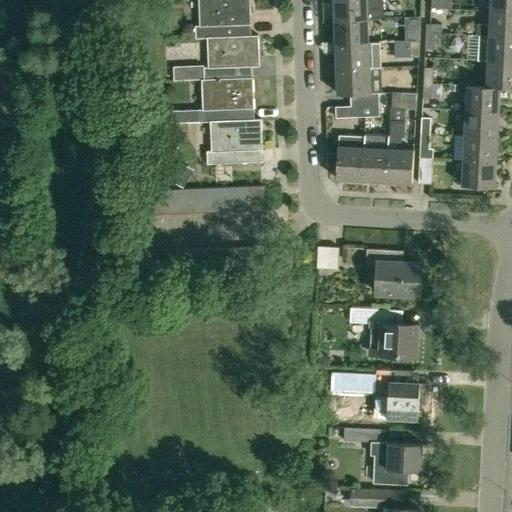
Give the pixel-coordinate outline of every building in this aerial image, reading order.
[(196,38),(258,35),(252,35),(250,0),(198,0),(200,25),(195,25),(196,38)] [(334,0),(335,19),(368,17),(384,17),(383,0),(334,0)] [(511,0),(491,0),(491,11),(511,11),(511,0)] [(511,36),(511,11),(491,11),(490,24),(477,23),(477,35),(480,35),(511,36)] [(336,43),(369,42),(368,17),(335,19),(336,43)] [(426,32),(436,33),(442,33),(443,25),(427,24),(426,32)] [(435,49),(436,33),(426,32),(425,48),(435,49)] [(202,79),(253,77),(253,66),(260,66),(258,35),(196,38),(207,38),(208,67),(204,67),(205,79),(202,79)] [(489,60),(511,61),(511,36),(480,35),(479,60),(489,60)] [(419,57),(420,41),(411,41),(410,56),(419,57)] [(337,68),(381,67),(382,67),(381,42),(369,42),(336,43),(337,68)] [(511,86),(511,61),(489,60),(487,86),(501,86),(511,86)] [(424,82),(434,83),(434,67),(424,66),(424,82)] [(338,94),(351,93),(351,105),(379,104),(379,92),(372,93),(371,75),(381,75),(381,67),(337,68),(338,94)] [(211,121),(262,119),(262,118),(255,119),(253,77),(202,79),(203,109),(173,110),(173,123),(211,121)] [(433,99),(434,83),(424,82),(423,98),(433,99)] [(501,86),(487,86),(468,85),(466,110),(499,112),(501,86)] [(417,93),(402,92),(393,92),(392,107),(401,108),(401,99),(417,100),(417,93)] [(379,104),(351,105),(352,117),(380,116),(379,104)] [(498,137),(499,112),(466,110),(465,135),(498,137)] [(432,118),(422,118),(421,133),(431,133),(432,118)] [(211,121),(211,150),(207,150),(207,163),(263,161),(262,119),(211,121)] [(390,120),(390,135),(387,181),(413,182),(414,150),(401,149),(402,137),(405,137),(406,121),(390,120)] [(387,181),(390,135),(365,133),(365,136),(362,180),(387,181)] [(421,133),(420,157),(433,158),(433,150),(430,150),(431,133),(421,133)] [(362,180),(365,136),(340,135),(337,178),(362,180)] [(497,161),(498,137),(465,135),(464,160),(497,161)] [(420,157),(419,183),(432,183),(433,158),(420,157)] [(496,187),(497,161),(464,160),(463,185),(496,187)] [(194,169),(179,162),(170,180),(185,188),(194,169)] [(252,186),(253,210),(265,209),(264,185),(252,186)] [(231,211),(242,210),(241,186),(230,187),(231,211)] [(242,210),(253,210),(252,186),(241,186),(242,210)] [(197,212),(208,212),(208,187),(196,188),(197,212)] [(208,212),(220,211),(219,187),(208,187),(208,212)] [(220,211),(231,211),(230,187),(219,187),(220,211)] [(175,213),(186,212),(185,188),(174,189),(175,213)] [(186,212),(197,212),(196,188),(185,188),(186,212)] [(141,214),(152,214),(151,189),(140,190),(141,214)] [(152,214),(163,213),(162,189),(151,189),(152,214)] [(163,213),(175,213),(174,189),(162,189),(163,213)] [(129,214),(141,214),(140,190),(128,190),(129,214)] [(255,246),(256,270),(267,270),(266,245),(255,246)] [(233,271),(244,270),(244,246),(232,247),(233,271)] [(244,270),(256,270),(255,246),(244,246),(244,270)] [(338,269),(339,247),(318,246),(317,268),(338,269)] [(211,272),(222,271),(221,247),(210,248),(211,272)] [(222,271),(233,271),(232,247),(221,247),(222,271)] [(177,273),(189,273),(188,248),(176,249),(177,273)] [(189,273),(200,272),(199,248),(188,248),(189,273)] [(200,272),(211,272),(210,248),(199,248),(200,272)] [(367,248),(366,263),(378,264),(377,293),(420,295),(421,263),(403,262),(404,250),(367,248)] [(154,274),(166,273),(165,249),(153,250),(154,274)] [(166,273),(177,273),(176,249),(165,249),(166,273)] [(131,275),(143,274),(142,250),(130,251),(131,275)] [(143,274),(154,274),(153,250),(142,250),(143,274)] [(351,307),(350,322),(372,323),(370,353),(417,355),(418,325),(402,324),(403,310),(351,307)] [(377,369),(375,400),(389,401),(388,417),(418,419),(419,404),(426,404),(427,383),(392,382),(392,370),(377,369)] [(373,441),(380,442),(381,429),(345,427),(344,440),(373,441)] [(424,444),(380,442),(373,441),(373,453),(377,453),(375,482),(408,484),(409,470),(423,470),(424,444)] [(352,488),(351,506),(396,508),(397,490),(352,488)]
